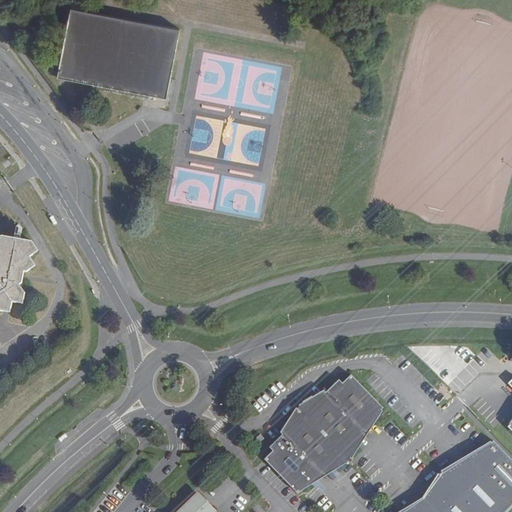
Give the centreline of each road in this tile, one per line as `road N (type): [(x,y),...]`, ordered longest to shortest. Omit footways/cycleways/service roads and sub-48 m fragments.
road 1 (secondary): [(249,349),(345,322),(511,314)]
road 2 (residential): [(226,427),(262,420),(307,377),(370,364),(437,426)]
road 3 (residential): [(120,301),(61,194),(0,113)]
road 4 (secondary): [(117,420),(15,511)]
road 5 (residential): [(347,511),(437,426)]
